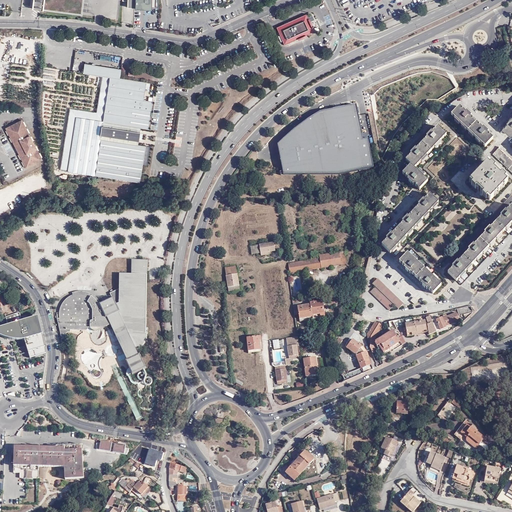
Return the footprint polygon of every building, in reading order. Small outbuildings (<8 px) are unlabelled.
[(32,0),(31,8),(81,14),(82,0),(32,0)] [(121,0),(121,23),(129,23),(129,26),(133,27),(133,11),(149,11),(149,8),(158,8),(158,0),(121,0)] [(306,14),(276,27),(284,45),(314,32),(306,14)] [(84,63),(83,73),(102,76),(109,78),(103,121),(76,117),(67,171),(95,176),(140,183),(146,146),(138,145),(140,128),(148,129),(153,101),(144,100),(146,82),(120,78),(121,69),(84,63)] [(109,78),(102,76),(96,112),(70,108),(60,170),(67,171),(76,117),(103,121),(109,78)] [(292,129),(278,143),(284,172),(341,172),(374,165),(369,137),(363,139),(356,103),(320,110),(310,116),(292,129)] [(453,115),(486,147),(495,138),(489,134),(490,133),(484,127),(483,128),(471,117),(472,116),(467,111),(466,112),(460,107),(453,115)] [(5,129),(26,168),(42,160),(22,120),(5,129)] [(415,186),(420,191),(429,182),(415,170),(447,136),(438,128),(434,133),(432,132),(427,137),(429,138),(418,150),(417,149),(411,155),(412,156),(406,162),(411,167),(404,175),(409,180),(408,181),(414,187),(415,186)] [(495,153),(511,168),(511,157),(500,147),(495,153)] [(490,198),(492,200),(509,182),(506,180),(507,179),(493,165),(492,166),(489,164),(472,181),(475,184),(474,186),(488,199),(490,198)] [(384,244),(393,253),(438,204),(430,196),(426,200),(424,199),(419,204),(420,206),(410,216),(409,216),(403,221),(404,222),(394,233),(393,232),(387,238),(388,239),(384,244)] [(452,272),(460,280),(511,223),(511,207),(509,211),(508,210),(503,215),(503,216),(493,228),(492,227),(487,232),(488,233),(477,245),(476,244),(471,249),(471,250),(461,262),(460,261),(455,266),(456,267),(452,272)] [(274,242),(250,246),(251,253),(260,252),(261,255),(270,254),(269,251),(275,250),(274,242)] [(339,256),(341,266),(346,265),(344,252),(319,255),(320,259),(339,256)] [(436,293),(445,284),(410,252),(402,261),(407,266),(406,267),(412,272),(413,271),(424,282),(423,283),(429,289),(430,288),(436,293)] [(320,259),(311,261),(288,264),(290,273),(341,266),(339,256),(320,259)] [(62,339),(66,338),(66,335),(66,334),(67,333),(68,332),(70,332),(70,330),(86,330),(88,330),(88,329),(88,328),(90,328),(92,330),(96,331),(97,331),(100,330),(111,325),(127,361),(133,374),(146,368),(139,355),(139,356),(137,351),(142,348),(145,344),(147,339),(148,336),(148,333),(145,333),(146,274),(147,274),(148,271),(148,260),(132,260),(132,274),(120,274),(119,289),(110,293),(112,299),(101,304),(100,303),(98,300),(96,297),(94,295),(89,293),(87,292),(83,292),(80,292),(76,292),(72,293),(73,295),(70,296),(67,298),(65,300),(63,303),(60,308),(60,309),(59,313),(59,316),(60,318),(57,319),(62,339)] [(237,273),(236,267),(230,268),(224,268),(227,287),(236,286),(239,286),(237,273)] [(402,308),(407,303),(380,278),(375,283),(378,286),(373,291),(393,309),(398,304),(402,308)] [(315,299),(315,302),(311,302),(311,304),(313,314),(326,312),(324,298),(315,299)] [(299,302),(293,303),(295,314),(299,313),(300,318),(313,316),(313,314),(311,304),(300,306),(299,302)] [(464,315),(471,309),(471,307),(470,306),(457,309),(459,316),(464,315)] [(7,325),(0,327),(0,335),(1,336),(3,337),(10,339),(17,340),(22,340),(23,340),(29,358),(45,353),(44,347),(37,317),(21,321),(18,312),(5,317),(7,325)] [(454,313),(444,317),(446,323),(456,320),(454,313)] [(433,314),(430,315),(430,316),(430,317),(433,323),(436,332),(437,333),(441,331),(441,330),(447,327),(445,324),(446,323),(444,317),(437,319),(436,318),(435,318),(433,314)] [(418,331),(428,329),(426,320),(407,324),(407,326),(408,329),(409,333),(418,331)] [(436,332),(433,323),(430,324),(428,324),(430,335),(436,332)] [(376,345),(376,341),(376,338),(384,325),(381,324),(380,324),(373,334),(372,341),(372,344),(369,349),(372,351),(373,353),(377,351),(376,345)] [(375,324),(374,325),(376,327),(370,336),(371,340),(371,344),(372,344),(372,341),(373,334),(380,324),(375,324)] [(367,336),(368,344),(371,344),(371,340),(370,336),(376,327),(374,325),(367,336)] [(393,331),(376,341),(376,345),(378,347),(379,346),(383,353),(400,343),(403,345),(405,344),(400,335),(397,337),(393,331)] [(298,337),(286,339),(287,343),(288,356),(289,359),(285,360),(286,366),(292,365),(291,360),(298,359),(296,347),(299,347),(298,337)] [(347,348),(353,340),(349,338),(346,342),(344,346),(347,348)] [(331,350),(332,353),(339,368),(343,367),(335,352),(338,351),(338,346),(342,342),(338,339),(334,344),(331,349),(331,350)] [(262,350),(260,340),(253,341),(246,342),(248,355),(257,354),(261,353),(261,351),(262,350)] [(362,347),(353,340),(347,348),(356,354),(360,349),(362,347)] [(363,372),(372,368),(365,351),(363,352),(356,355),(361,367),(363,372)] [(312,374),(313,376),(317,375),(316,367),(318,366),(316,357),(303,359),(306,375),(312,374)] [(288,384),(285,366),(275,367),(278,386),(288,384)] [(343,367),(339,368),(345,380),(349,378),(347,373),(343,367)] [(349,378),(363,372),(361,367),(347,373),(349,378)] [(396,402),(396,397),(391,397),(390,408),(396,408),(396,414),(406,414),(407,407),(402,407),(402,403),(396,402)] [(460,406),(453,398),(450,402),(455,406),(456,405),(459,408),(460,406)] [(448,419),(455,407),(449,403),(442,415),(448,419)] [(137,421),(141,420),(137,408),(133,410),(137,421)] [(481,440),(483,437),(463,421),(453,434),(459,439),(461,437),(475,447),(481,440)] [(485,434),(483,437),(481,440),(487,445),(490,441),(490,437),(485,434)] [(387,438),(382,448),(386,451),(384,455),(391,458),(398,442),(392,439),(391,440),(387,438)] [(97,449),(110,452),(112,443),(106,442),(106,443),(100,443),(96,444),(97,449)] [(120,445),(114,444),(113,453),(127,455),(129,449),(125,448),(120,446),(120,445)] [(58,447),(58,448),(40,448),(40,447),(25,445),(25,447),(14,447),(14,456),(11,456),(11,463),(14,463),(14,473),(20,473),(20,479),(25,480),(32,482),(32,479),(39,479),(39,467),(64,468),(65,480),(84,479),(82,446),(58,447)] [(157,459),(160,460),(161,460),(164,453),(150,449),(146,463),(150,464),(149,465),(155,467),(156,462),(157,459)] [(313,458),(304,450),(293,464),(285,473),(295,480),(297,478),(313,458)] [(432,465),(442,468),(446,458),(431,452),(427,463),(432,465)] [(130,457),(127,461),(138,469),(140,465),(130,457)] [(185,474),(187,469),(175,465),(175,466),(171,465),(170,466),(169,470),(169,482),(177,483),(177,473),(177,471),(185,474)] [(470,476),(472,470),(467,469),(464,468),(458,465),(453,477),(457,479),(457,480),(463,482),(464,480),(467,481),(470,480),(471,477),(470,476)] [(497,483),(500,469),(487,467),(484,480),(497,483)] [(347,475),(340,476),(341,485),(348,484),(347,475)] [(142,486),(138,482),(136,485),(131,481),(130,482),(127,480),(126,481),(121,486),(124,489),(129,493),(131,491),(133,489),(137,492),(141,495),(142,495),(144,492),(148,488),(148,487),(144,484),(142,486)] [(183,486),(179,485),(177,501),(185,502),(186,502),(187,496),(184,495),(184,494),(184,491),(183,491),(183,488),(183,486)] [(340,492),(343,499),(350,497),(348,489),(340,492)] [(414,497),(408,493),(401,501),(412,511),(421,502),(415,496),(414,497)] [(319,510),(335,506),(334,503),(332,496),(317,500),(319,510)] [(112,497),(107,504),(108,504),(108,505),(112,507),(116,500),(112,498),(112,497)] [(278,511),(277,509),(276,502),(265,505),(266,511),(278,511)] [(304,511),(302,503),(292,506),(293,511),(304,511)]
